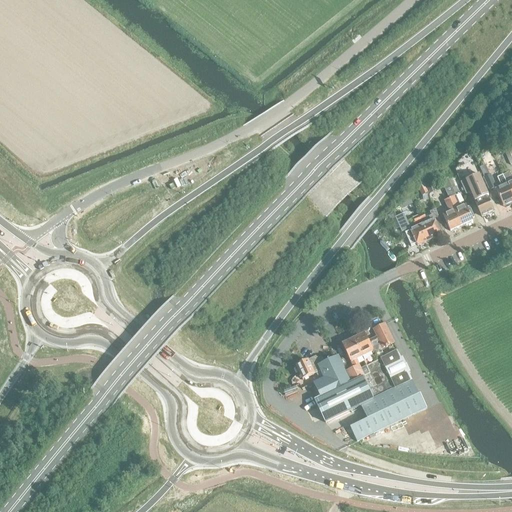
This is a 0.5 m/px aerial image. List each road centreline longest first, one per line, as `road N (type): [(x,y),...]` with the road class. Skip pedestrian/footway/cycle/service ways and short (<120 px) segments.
road 1 (primary): [(488,0),(187,302),(9,511)]
road 2 (primary): [(465,0),(98,267)]
road 3 (primary): [(237,382),(306,283),(511,31)]
road 4 (unclassified): [(72,210),(251,129),(410,0)]
road 5 (residential): [(342,446),(282,410),(267,378),(310,317),(407,269)]
road 6 (secondary): [(34,276),(43,323),(64,333),(106,332),(180,398),(183,433),(199,450)]
road 7 (secondary): [(248,422),(228,389),(185,378),(105,307),(89,272)]
road 8 (secondary): [(291,468),(380,491),(506,491)]
road 9 (secondary): [(39,334),(115,351),(168,398),(173,437),(192,458)]
road 10 (secondary): [(506,491),(351,468),(299,445)]
road 11 (secondary): [(237,382),(184,365),(114,306),(98,267)]
